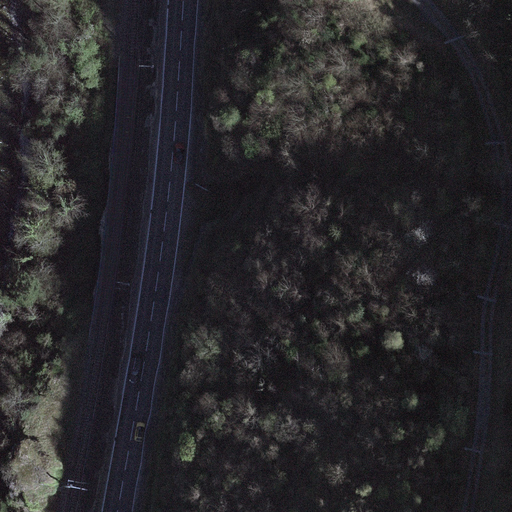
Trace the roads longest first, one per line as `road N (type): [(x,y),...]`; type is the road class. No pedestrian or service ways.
road 1 (trunk): [(511,19),(305,511)]
road 2 (track): [(440,0),(475,49),(497,172),(460,511)]
road 3 (primary): [(181,0),(155,303),(117,511)]
